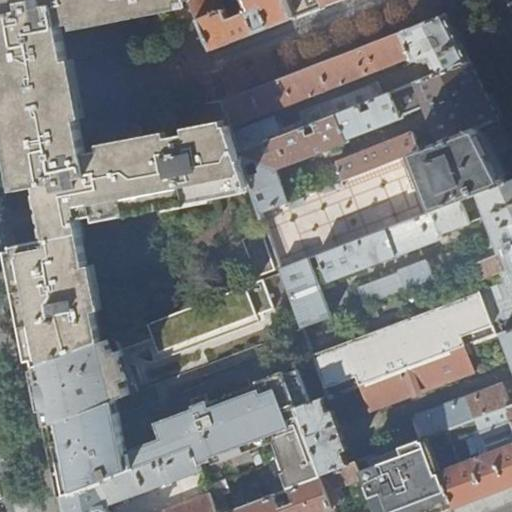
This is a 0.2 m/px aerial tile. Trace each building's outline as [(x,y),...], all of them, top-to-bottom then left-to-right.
[(105,340),(80,215),(253,183),(251,176),(247,166),(242,152),(232,122),(226,102),(225,98),(213,101),(199,103),(203,128),(145,139),(116,145),(88,150),(77,90),(64,24),(72,23),(156,7),(168,4),(173,29),(192,26),(205,24),(194,0),(0,0),(0,8),(10,7),(11,12),(0,13),(0,57),(2,68),(9,102),(14,128),(23,178),(25,187),(40,184),(50,236),(15,243),(18,257),(29,315),(35,346),(39,364),(105,340)] [(194,0),(205,24),(215,50),(218,49),(341,0),(194,0)] [(456,10),(448,13),(458,33),(462,41),(469,37),(456,10)] [(438,74),(472,60),(462,41),(458,33),(448,13),(410,29),(354,51),(300,73),(247,94),(226,102),(232,122),(242,152),(307,126),(316,123),(359,105),(369,101),(385,95),(380,81),(300,113),(304,121),(281,129),(276,116),(241,129),(239,124),(409,57),(411,60),(415,58),(423,62),(432,58),(438,74)] [(487,90),(472,60),(438,74),(385,95),(369,101),(373,112),(368,112),(364,116),(359,105),(316,123),(320,134),(315,135),(311,138),(307,126),(242,152),(247,166),(258,163),(262,173),(251,176),(253,183),(263,212),(289,202),(279,170),(349,142),(349,140),(403,118),(402,116),(429,105),(443,142),(480,128),(502,119),(487,90)] [(507,182),(480,128),(443,142),(421,151),(321,190),(289,202),(263,212),(284,269),(312,259),(321,255),(464,198),(482,192),(507,182)] [(321,190),(421,151),(414,133),(339,163),(340,166),(315,175),(321,190)] [(511,179),(507,182),(482,192),(499,236),(488,241),(491,248),(463,259),(466,265),(477,261),(511,247),(511,179)] [(473,221),(464,198),(321,255),(331,281),(447,237),(445,232),(473,221)] [(511,247),(477,261),(483,278),(511,267),(511,247)] [(362,287),(367,303),(458,268),(452,252),(362,287)] [(334,316),(312,259),(284,269),(285,272),(293,293),(303,289),(304,293),(302,294),(304,299),(296,302),(306,327),(334,316)] [(139,391),(124,349),(143,342),(145,348),(159,344),(161,350),(279,309),(268,279),(105,340),(39,364),(41,377),(49,414),(51,426),(119,399),(139,391)] [(328,397),(330,399),(363,387),(471,345),(498,335),(482,291),(313,356),(328,397)] [(475,354),(471,345),(363,387),(372,412),(477,372),(470,355),(475,354)] [(119,399),(51,426),(53,437),(60,470),(65,496),(111,480),(111,479),(195,447),(202,465),(274,438),(287,471),(284,473),(290,490),(292,489),(324,477),(323,476),(316,454),(312,444),(299,408),(312,404),(300,370),(289,374),(288,372),(260,382),(261,384),(213,401),(210,394),(196,399),(198,406),(159,420),(163,436),(127,452),(119,399)] [(509,407),(511,405),(511,399),(507,385),(416,419),(423,439),(429,436),(447,430),(509,407)] [(329,411),(325,398),(312,404),(299,408),(312,444),(322,440),(326,450),(316,454),(323,476),(349,466),(344,451),(349,449),(334,409),(329,411)] [(490,454),(442,472),(440,473),(451,503),(453,508),(492,493),(511,485),(511,415),(509,407),(447,430),(452,442),(481,430),(490,454)] [(423,439),(369,459),(372,467),(361,471),(369,493),(375,511),(427,511),(434,510),(451,503),(440,473),(442,472),(429,436),(423,439)] [(202,465),(195,447),(111,479),(111,480),(65,496),(67,511),(219,511),(213,493),(162,511),(109,511),(108,504),(203,468),(202,465)] [(358,463),(349,466),(323,476),(324,477),(334,506),(343,503),(337,488),(355,482),(360,496),(369,493),(361,471),(358,463)] [(336,511),(334,506),(324,477),(292,489),(296,501),(289,504),(287,500),(280,502),(277,494),(230,511),(336,511)]
